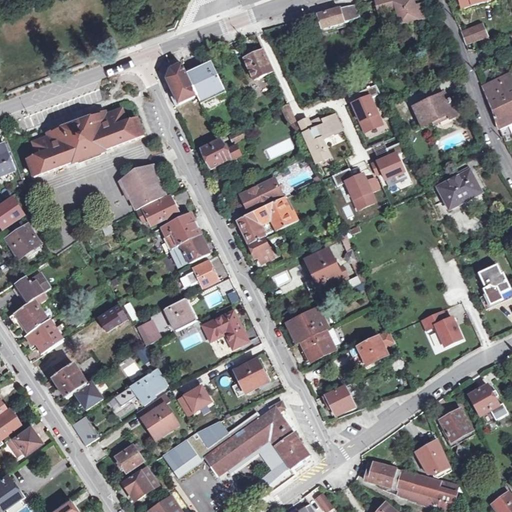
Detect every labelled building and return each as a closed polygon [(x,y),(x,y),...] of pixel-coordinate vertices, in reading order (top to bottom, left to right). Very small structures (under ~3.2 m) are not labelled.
[(0,16),(35,0),(22,0),(0,10),(0,16)] [(420,17),(417,5),(415,0),(378,0),(382,13),(401,7),(402,10),(400,11),(403,23),(420,17)] [(417,5),(420,17),(427,15),(423,3),(417,5)] [(355,5),(349,6),(320,14),(325,29),(358,19),(355,5)] [(493,45),(484,25),(463,33),(467,44),(480,39),(484,49),(493,45)] [(263,50),(245,58),(254,79),(273,71),(263,50)] [(169,92),(175,105),(197,94),(199,99),(225,87),(214,62),(198,70),(197,67),(189,70),(186,65),(173,68),(167,79),(172,90),(169,92)] [(511,85),(508,76),(483,86),(499,130),(511,124),(511,85)] [(452,121),(462,117),(455,101),(448,104),(445,96),(416,108),(424,127),(451,116),(452,121)] [(300,131),(289,105),(282,108),(289,123),(291,122),(296,133),(300,131)] [(106,150),(146,135),(140,119),(130,122),(125,109),(110,114),(108,113),(101,115),(101,117),(59,133),(58,132),(50,135),(51,137),(36,143),(41,156),(30,160),(37,177),(75,162),(76,163),(107,152),(106,150)] [(331,158),(327,151),(323,140),(342,131),(335,117),(312,127),(308,120),(300,123),(318,164),(331,158)] [(248,137),(244,129),(230,136),(234,143),(248,137)] [(228,151),(226,147),(221,138),(201,147),(212,169),(225,163),(226,166),(233,162),(232,160),(242,155),(237,146),(230,150),(228,151)] [(383,173),(386,181),(396,177),(398,182),(407,178),(398,157),(407,153),(403,143),(387,150),(390,158),(373,166),(377,175),(383,173)] [(327,151),(331,158),(338,155),(335,147),(327,151)] [(0,174),(16,169),(8,148),(0,150),(0,174)] [(372,193),(364,176),(355,180),(350,169),(333,177),(338,188),(347,184),(358,209),(372,203),(368,195),(372,193)] [(140,202),(143,209),(161,201),(157,194),(163,191),(154,172),(148,175),(146,170),(128,179),(131,183),(124,186),(134,205),(140,202)] [(472,175),(460,180),(458,178),(438,189),(449,210),(481,192),(472,175)] [(396,177),(386,181),(388,186),(398,182),(396,177)] [(235,207),(241,219),(267,207),(283,200),(272,179),(236,196),(239,205),(235,207)] [(167,198),(163,191),(157,194),(161,201),(167,198)] [(25,212),(27,211),(24,207),(22,209),(14,197),(0,207),(0,219),(6,228),(25,215),(25,212)] [(169,220),(180,215),(172,197),(145,210),(153,225),(167,218),(169,220)] [(295,223),(283,200),(267,207),(241,219),(233,223),(245,248),(266,238),(261,227),(272,222),(277,233),(295,223)] [(140,202),(134,205),(137,212),(143,209),(140,202)] [(327,209),(335,226),(339,224),(332,206),(327,209)] [(358,225),(354,216),(344,221),(348,230),(358,225)] [(31,254),(43,246),(38,239),(39,238),(30,223),(8,238),(18,253),(27,247),(31,254)] [(364,225),(350,231),(352,236),(366,229),(364,225)] [(338,235),(347,256),(353,253),(345,232),(338,235)] [(172,234),(166,237),(172,250),(173,249),(179,247),(172,234)] [(211,253),(202,235),(179,247),(173,249),(181,266),(190,262),(190,263),(211,253)] [(258,267),(274,259),(265,240),(245,250),(251,262),(254,261),(258,267)] [(283,260),(296,254),(293,248),(281,254),(283,260)] [(318,256),(327,276),(331,286),(346,280),(332,250),(318,256)] [(358,263),(353,253),(347,256),(345,259),(346,263),(351,266),(358,263)] [(394,284),(397,282),(395,278),(406,273),(399,257),(372,270),(382,293),(395,287),(394,284)] [(218,282),(209,262),(195,269),(194,267),(180,274),(187,288),(200,281),(204,288),(218,282)] [(358,263),(351,266),(357,278),(360,285),(367,282),(358,263)] [(494,278),(502,274),(498,265),(479,273),(485,287),(482,288),(486,296),(491,306),(504,299),(500,288),(500,286),(500,285),(500,283),(500,282),(499,281),(498,279),(497,279),(496,278),(494,278)] [(511,289),(504,273),(502,274),(494,278),(496,278),(497,279),(498,279),(499,281),(500,282),(500,283),(500,285),(500,286),(500,288),(504,299),(511,295),(511,289)] [(30,335),(27,336),(33,345),(37,343),(45,354),(65,340),(51,320),(49,322),(39,307),(44,303),(41,297),(43,296),(46,301),(50,298),(47,293),(54,289),(43,274),(32,281),(29,278),(15,287),(20,295),(24,293),(31,304),(11,317),(18,327),(23,324),(30,335)] [(331,286),(327,276),(320,279),(325,291),(332,288),(331,286)] [(352,289),(360,285),(357,278),(349,282),(352,289)] [(231,304),(239,301),(235,291),(228,293),(231,304)] [(485,308),(491,306),(486,296),(480,298),(485,308)] [(165,310),(177,331),(194,323),(183,301),(165,310)] [(128,319),(119,305),(99,318),(105,329),(112,325),(114,328),(128,319)] [(126,307),(134,320),(138,317),(130,305),(126,307)] [(316,350),(320,358),(336,351),(327,331),(329,330),(319,309),(282,326),(292,348),(302,343),(303,346),(301,347),(303,352),(306,350),(307,353),(316,350)] [(233,347),(248,340),(234,311),(204,326),(211,340),(226,333),(233,347)] [(430,326),(445,320),(441,311),(418,321),(424,333),(432,330),(430,326)] [(461,341),(451,317),(445,320),(430,326),(432,330),(441,350),(461,341)] [(150,322),(140,327),(150,345),(163,338),(158,330),(155,331),(150,322)] [(384,349),(396,343),(390,331),(349,352),(359,371),(387,356),(384,349)] [(316,350),(307,353),(311,362),(320,358),(316,350)] [(402,358),(391,363),(395,370),(406,365),(402,358)] [(263,373),(265,371),(259,359),(234,370),(244,392),(267,381),(263,373)] [(88,409),(101,400),(91,384),(105,374),(101,368),(89,376),(87,374),(83,377),(82,375),(86,372),(80,362),(69,369),(64,362),(55,367),(60,375),(55,378),(69,398),(77,393),(88,409)] [(168,385),(159,368),(116,396),(122,405),(138,395),(144,404),(153,398),(152,396),(168,385)] [(498,421),(510,414),(504,403),(501,406),(496,398),(500,396),(493,383),(481,390),(470,396),(482,417),(492,411),(498,421)] [(211,402),(201,386),(177,400),(187,416),(211,402)] [(349,386),(345,388),(350,398),(354,396),(349,386)] [(350,398),(345,388),(323,397),(328,407),(332,405),(337,416),(355,407),(350,398)] [(164,394),(142,409),(146,416),(142,419),(152,434),(156,431),(160,432),(163,436),(179,425),(165,404),(169,402),(164,394)] [(229,434),(221,422),(197,434),(163,457),(179,480),(206,460),(218,478),(259,451),(270,444),(283,461),(289,470),(296,475),(293,469),(312,456),(281,413),(287,409),(282,401),(261,417),(258,412),(229,434)] [(146,416),(142,409),(137,412),(142,419),(146,416)] [(0,430),(1,432),(10,426),(16,422),(7,410),(0,414),(0,430)] [(453,443),(475,432),(464,412),(453,418),(442,423),(447,432),(453,443)] [(72,425),(79,435),(92,426),(85,416),(72,425)] [(10,426),(1,432),(3,435),(12,429),(10,426)] [(92,426),(79,435),(82,440),(96,432),(92,426)] [(30,427),(13,439),(23,454),(40,442),(30,427)] [(156,431),(152,434),(156,440),(163,436),(160,432),(156,431)] [(96,432),(82,440),(86,446),(99,437),(96,432)] [(453,443),(447,432),(444,434),(453,449),(477,436),(475,432),(453,443)] [(444,473),(451,470),(439,444),(428,449),(418,454),(429,477),(442,471),(444,473)] [(468,458),(473,456),(475,450),(472,445),(467,444),(462,446),(460,452),(462,457),(468,458)] [(120,469),(123,467),(126,472),(144,461),(133,445),(116,456),(119,463),(118,464),(120,469)] [(369,471),(366,480),(399,491),(398,496),(433,510),(437,502),(445,505),(455,486),(447,483),(446,485),(373,466),(371,471),(369,471)] [(136,500),(153,489),(142,472),(123,484),(129,493),(130,492),(136,500)] [(452,473),(445,476),(447,482),(454,479),(452,473)] [(7,475),(0,480),(0,506),(1,507),(20,495),(22,498),(25,495),(14,479),(11,481),(7,475)] [(319,495),(315,498),(325,511),(333,506),(323,493),(319,495)] [(511,511),(511,497),(509,494),(492,507),(496,511),(511,511)] [(20,495),(1,507),(3,511),(22,498),(20,495)] [(75,511),(76,511),(68,499),(50,511),(75,511)] [(178,511),(170,499),(150,511),(178,511)]
